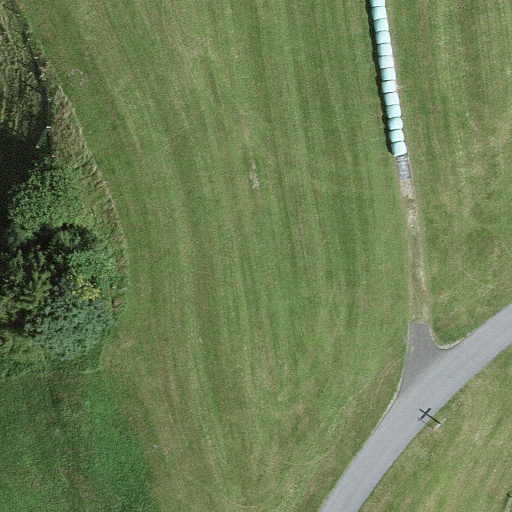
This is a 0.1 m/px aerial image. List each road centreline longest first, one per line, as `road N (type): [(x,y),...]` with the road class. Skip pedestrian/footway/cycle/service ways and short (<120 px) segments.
road 1 (track): [(423,397),(429,344),(376,0)]
road 2 (unclassified): [(511,321),(423,397),(338,511)]
